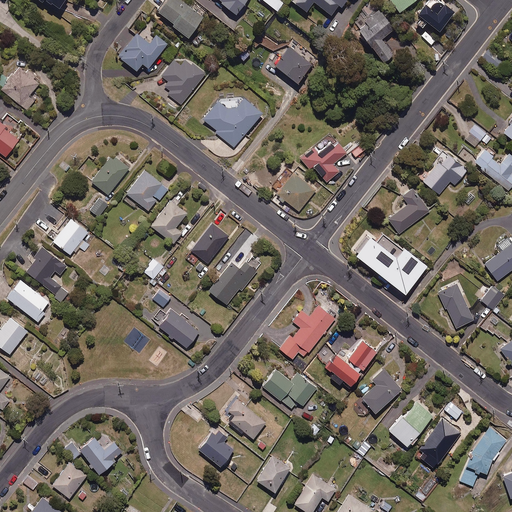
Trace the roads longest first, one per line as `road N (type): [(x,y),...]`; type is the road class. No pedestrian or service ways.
road 1 (residential): [(495,12),(309,249)]
road 2 (residential): [(309,249),(153,129),(124,116),(96,116)]
road 3 (residential): [(511,404),(309,249)]
road 4 (residential): [(309,249),(215,365),(186,389),(147,399)]
road 5 (residential): [(147,399),(108,393),(72,402),(0,484)]
road 6 (residential): [(224,511),(161,464),(147,399)]
road 7 (residential): [(96,116),(61,134),(0,211)]
road 8 (residential): [(134,0),(94,61),(96,116)]
